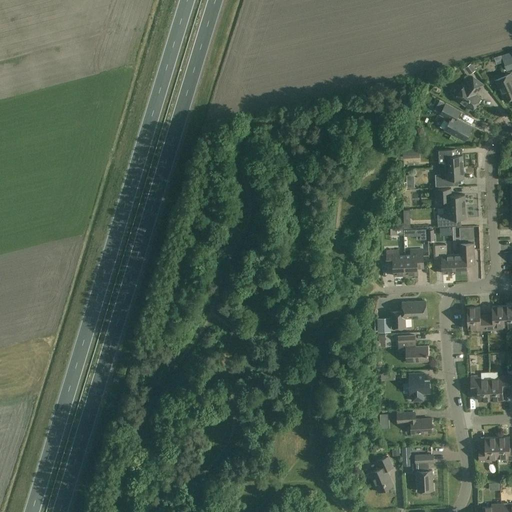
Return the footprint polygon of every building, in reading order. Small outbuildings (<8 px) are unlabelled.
[(511,69),(511,58),(510,53),(501,56),(505,71),(511,69)] [(475,71),(470,64),(465,68),(469,75),(475,71)] [(511,98),(511,77),(510,74),(495,81),(505,102),(511,98)] [(483,85),(473,77),(466,87),(464,86),(456,97),(472,110),(481,98),(476,95),(483,85)] [(460,112),(446,104),(440,115),(450,120),(445,130),(465,141),(472,127),(456,119),(460,112)] [(439,161),(440,168),(463,167),(463,155),(453,155),(452,149),(434,150),(434,162),(439,161)] [(464,179),(463,167),(440,168),(440,175),(435,175),(436,187),(451,186),(450,179),(464,179)] [(447,201),(447,207),(465,206),(465,195),(451,196),(451,188),(436,189),(436,201),(447,201)] [(466,218),(465,206),(447,207),(447,208),(443,208),(444,214),(437,214),(438,227),(453,226),(452,219),(466,218)] [(454,255),(455,273),(467,273),(466,259),(474,259),(474,243),(460,244),(461,255),(454,255)] [(455,273),(454,255),(447,255),(446,245),(435,245),(436,260),(442,260),(443,274),(455,273)] [(411,255),(405,256),(406,276),(418,275),(417,263),(423,263),(423,250),(410,250),(411,255)] [(394,276),(406,276),(405,256),(399,256),(399,251),(387,251),(387,264),(393,264),(394,276)] [(426,317),(426,301),(402,302),(403,312),(392,312),(392,328),(405,327),(405,318),(426,317)] [(494,327),(506,327),(504,306),(492,307),(493,315),(486,315),(487,330),(494,330),(494,327)] [(487,330),(486,315),(480,316),(480,307),(467,308),(468,329),(480,328),(481,330),(487,330)] [(415,341),(415,335),(398,336),(399,342),(400,342),(400,351),(406,350),(407,362),(428,361),(428,346),(413,347),(413,342),(415,341)] [(424,380),(424,373),(409,374),(410,394),(412,394),(412,401),(423,401),(423,393),(430,393),(429,380),(424,380)] [(501,379),(490,379),(491,400),(503,400),(502,391),(509,391),(508,376),(501,376),(501,379)] [(478,401),(491,400),(490,379),(477,380),(477,378),(471,378),(471,392),(478,392),(478,401)] [(415,419),(415,412),(397,413),(398,423),(411,422),(412,434),(432,433),(431,419),(415,419)] [(486,459),(498,458),(497,437),(485,438),(485,447),(478,447),(479,461),(486,461),(486,459)] [(510,460),(511,459),(511,445),(510,445),(509,437),(497,437),(498,458),(510,458),(510,460)] [(433,462),(433,454),(415,455),(415,463),(416,463),(417,471),(418,491),(433,491),(432,471),(428,471),(428,463),(433,462)] [(393,468),(388,456),(378,461),(381,468),(370,473),(379,492),(393,486),(387,471),(393,468)] [(501,492),(503,483),(493,480),(491,490),(501,492)]
